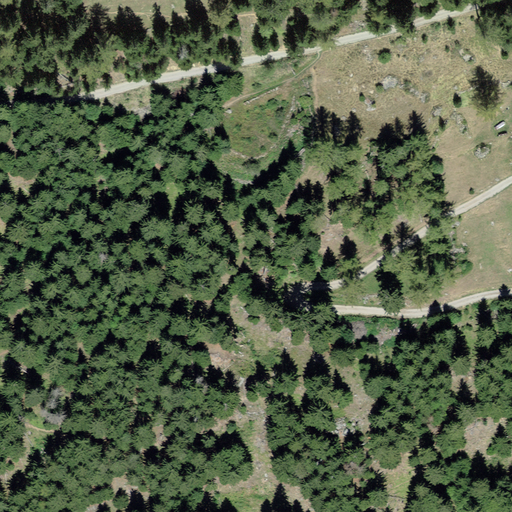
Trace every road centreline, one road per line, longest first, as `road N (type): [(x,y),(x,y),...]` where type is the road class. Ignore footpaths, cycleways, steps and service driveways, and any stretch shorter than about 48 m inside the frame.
road 1 (track): [(489,0),(81,97),(0,105)]
road 2 (track): [(511,291),(415,312),(303,305),(292,292),(354,278),(511,178)]
